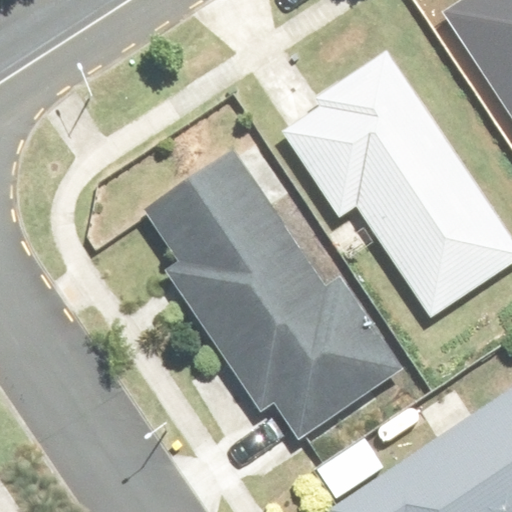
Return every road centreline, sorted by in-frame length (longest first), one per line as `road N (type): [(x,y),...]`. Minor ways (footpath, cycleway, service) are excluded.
road 1 (residential): [(134,511),(0,315)]
road 2 (tertiary): [(0,72),(112,0)]
